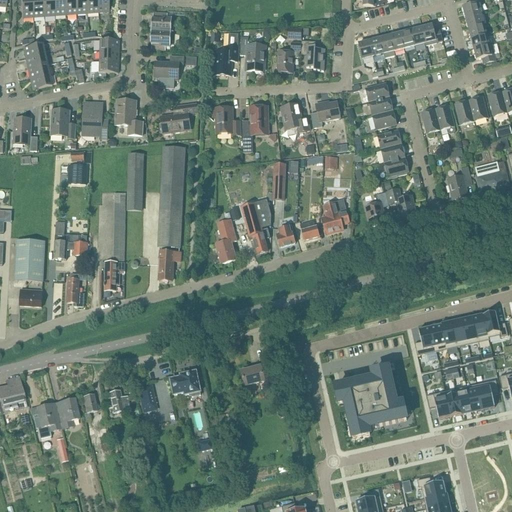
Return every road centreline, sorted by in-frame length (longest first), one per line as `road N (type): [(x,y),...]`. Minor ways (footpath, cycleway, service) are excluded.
road 1 (tertiary): [(0,373),(511,241)]
road 2 (residential): [(0,347),(72,319),(350,247)]
road 3 (residential): [(332,463),(309,349),(511,294)]
road 4 (residential): [(0,102),(128,79),(132,0)]
road 5 (residential): [(200,94),(346,85),(348,31)]
road 6 (residential): [(438,224),(405,97),(467,81)]
road 7 (residential): [(457,438),(332,463)]
